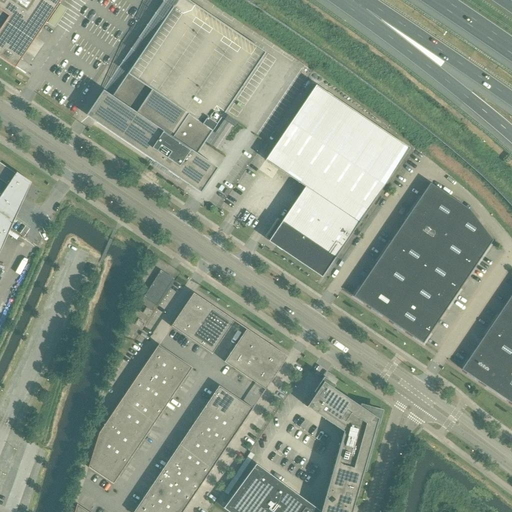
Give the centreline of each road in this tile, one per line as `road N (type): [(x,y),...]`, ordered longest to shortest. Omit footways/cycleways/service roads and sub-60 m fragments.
road 1 (tertiary): [(416,398),(0,111)]
road 2 (motorway): [(370,3),(435,72),(511,135)]
road 3 (motorway): [(370,3),(511,100)]
road 4 (unclassified): [(374,511),(416,398)]
